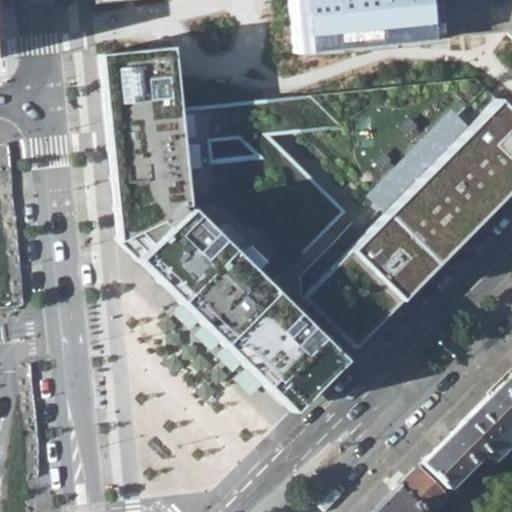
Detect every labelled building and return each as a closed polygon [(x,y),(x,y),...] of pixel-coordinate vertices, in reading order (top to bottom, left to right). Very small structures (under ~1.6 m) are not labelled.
[(511,0),(288,0),(294,56),(364,48),(410,42),(488,34),(500,32),(507,31),(511,36),(511,0)] [(330,369),(339,360),(287,308),(186,208),(176,109),(170,47),(156,48),(96,54),(114,243),(131,259),(288,411),(330,369)] [(309,96),(176,109),(186,208),(287,308),(363,231),(342,212),(263,134),(340,127),(309,96)] [(287,308),(339,360),(422,275),(431,266),(451,245),(461,235),(511,182),(511,115),(495,98),(363,231),(287,308)] [(492,456),(494,458),(511,439),(511,370),(511,372),(420,462),(444,486),(483,450),(486,453),(481,458),(485,462),(492,456)] [(489,511),(480,502),(470,511),(460,511),(415,466),(369,511),(489,511)]
